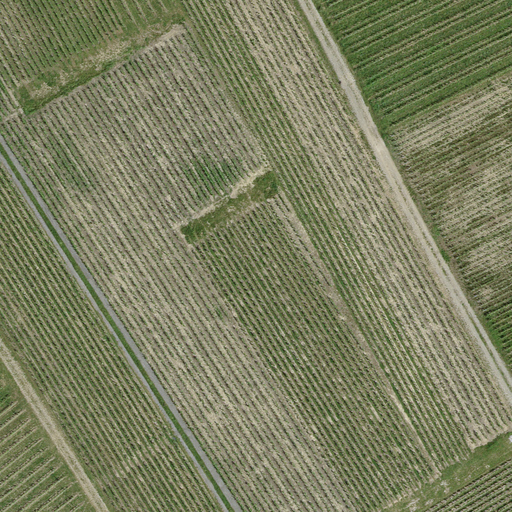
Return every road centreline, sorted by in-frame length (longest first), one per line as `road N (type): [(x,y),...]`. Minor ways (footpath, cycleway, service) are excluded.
road 1 (track): [(307,0),(391,179),(511,397)]
road 2 (track): [(0,343),(106,511)]
